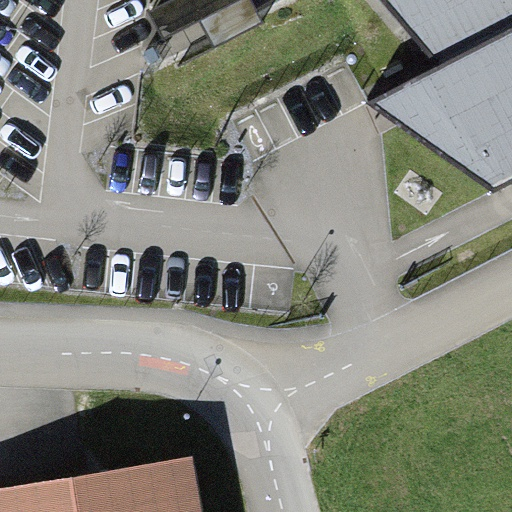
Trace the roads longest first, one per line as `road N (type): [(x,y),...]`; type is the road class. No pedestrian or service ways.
road 1 (residential): [(0,354),(189,368),(235,387),(262,427)]
road 2 (residential): [(511,304),(262,427)]
